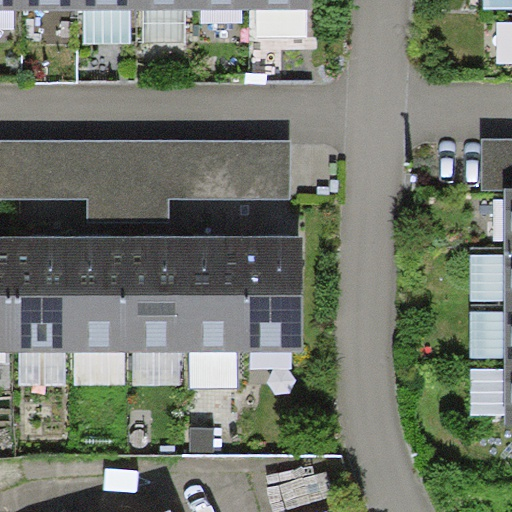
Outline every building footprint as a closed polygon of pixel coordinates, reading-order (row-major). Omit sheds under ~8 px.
[(511,141),(486,142),(486,194),(511,194),(511,193),(511,141)] [(291,202),(291,142),(0,142),(0,202),(87,203),(87,239),(122,239),(171,239),(171,202),(291,202)] [(7,239),(7,351),(65,351),(65,239),(7,239)] [(65,239),(65,351),(122,351),(122,239),(87,239),(65,239)] [(122,239),(122,351),(180,351),(180,239),(171,239),(122,239)] [(180,239),(180,351),(238,351),(238,239),(180,239)] [(295,239),(238,239),(238,351),(295,351),(295,239)]
